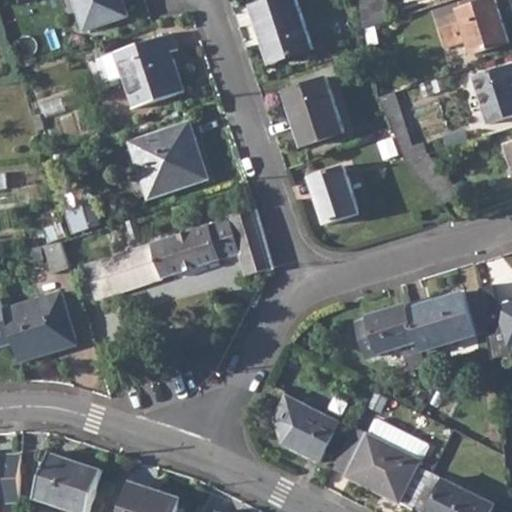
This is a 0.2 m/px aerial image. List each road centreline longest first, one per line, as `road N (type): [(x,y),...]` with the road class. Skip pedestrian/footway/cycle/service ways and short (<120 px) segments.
road 1 (residential): [(203,0),(286,252),(305,287)]
road 2 (residential): [(511,226),(305,287)]
road 3 (residential): [(0,413),(54,411),(206,457)]
road 4 (residential): [(305,287),(281,310),(206,457)]
road 5 (residential): [(206,457),(321,511)]
